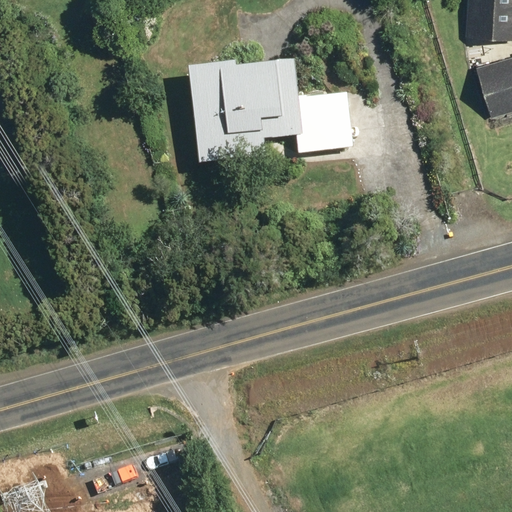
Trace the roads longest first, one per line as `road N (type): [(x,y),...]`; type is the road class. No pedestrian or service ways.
road 1 (tertiary): [(0,411),(511,264)]
road 2 (unknown): [(285,511),(217,347)]
